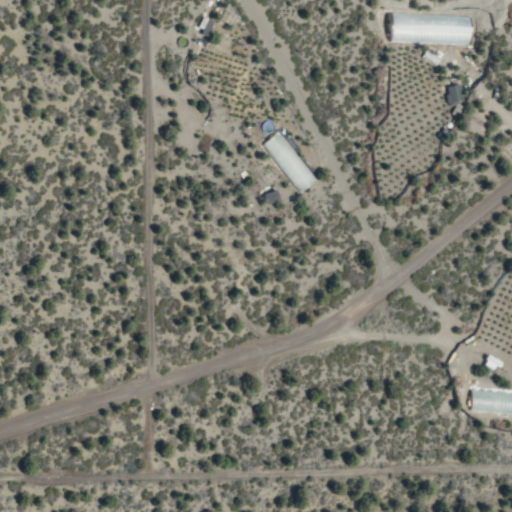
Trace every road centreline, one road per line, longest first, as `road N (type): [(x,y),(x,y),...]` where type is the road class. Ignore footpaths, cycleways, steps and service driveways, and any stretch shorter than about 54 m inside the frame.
road 1 (track): [(511,461),(148,476),(0,472)]
road 2 (residential): [(476,337),(334,320),(0,429)]
road 3 (residential): [(142,0),(148,476)]
road 4 (residential): [(511,345),(476,337),(392,270),(246,0)]
road 5 (residential): [(334,320),(511,172)]
